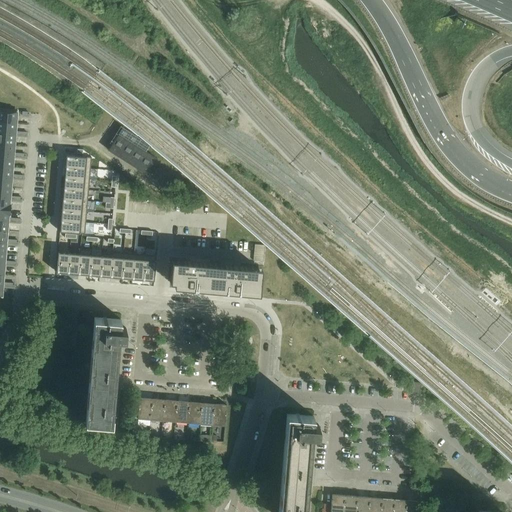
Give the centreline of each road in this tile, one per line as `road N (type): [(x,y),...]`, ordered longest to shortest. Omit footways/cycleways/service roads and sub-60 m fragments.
road 1 (track): [(278,0),(275,50),(286,84),(375,177),(511,294)]
road 2 (residential): [(27,301),(44,295),(249,312),(266,330),(261,394)]
road 3 (residential): [(261,394),(418,407),(511,491)]
road 4 (motorway): [(371,0),(458,157),(511,193)]
road 5 (residential): [(27,301),(21,281),(35,116)]
road 6 (motorway): [(511,165),(486,149),(468,108),(480,76),(511,55)]
road 7 (unclassified): [(225,511),(261,394)]
